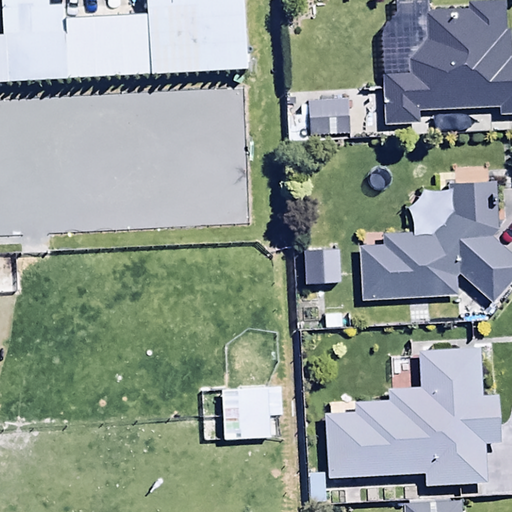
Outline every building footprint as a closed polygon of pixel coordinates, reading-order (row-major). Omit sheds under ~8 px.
[(0,0),(0,84),(144,78),(142,46),(63,50),(61,8),(44,9),(43,0),(0,0)] [(140,0),(142,46),(144,78),(244,73),(240,0),(140,0)] [(421,42),(403,62),(404,75),(380,75),(381,128),(415,127),(415,114),(497,112),(497,117),(511,116),(511,58),(508,58),(507,33),(503,33),(502,5),(465,6),(465,11),(420,12),(421,42)] [(345,103),(305,104),(305,139),(346,138),(345,103)] [(488,305),(511,278),(511,257),(493,239),(493,186),(445,186),(445,214),(425,237),(379,239),(380,248),(357,249),(359,303),(455,299),(453,274),(488,305)] [(0,259),(0,294),(9,294),(8,260),(0,259)] [(351,417),(321,418),(323,484),(420,481),(420,492),(481,489),(479,448),(495,447),(494,400),(479,401),(477,352),(414,354),(415,391),(385,392),(385,403),(351,404),(351,417)] [(267,391),(218,393),(219,444),(268,443),(267,391)] [(320,477),(305,477),(306,508),(321,508),(320,477)]
